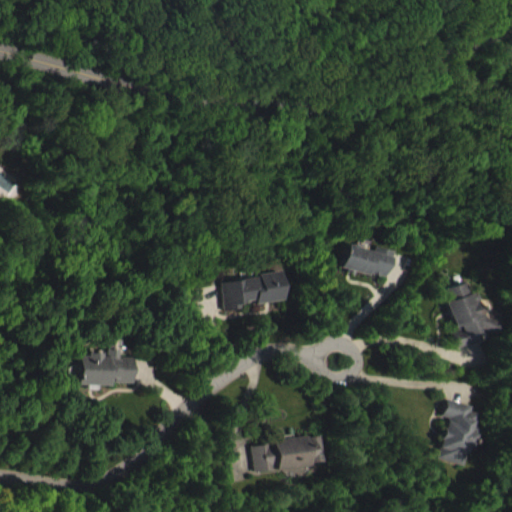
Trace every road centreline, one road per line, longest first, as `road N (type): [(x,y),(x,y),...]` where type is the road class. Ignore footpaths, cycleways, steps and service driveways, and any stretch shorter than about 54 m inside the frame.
road 1 (tertiary): [(511,21),(381,87),(341,99),(228,108),(0,47)]
road 2 (residential): [(0,476),(74,487),(107,478),(190,402),(257,355),(278,349),(332,359)]
